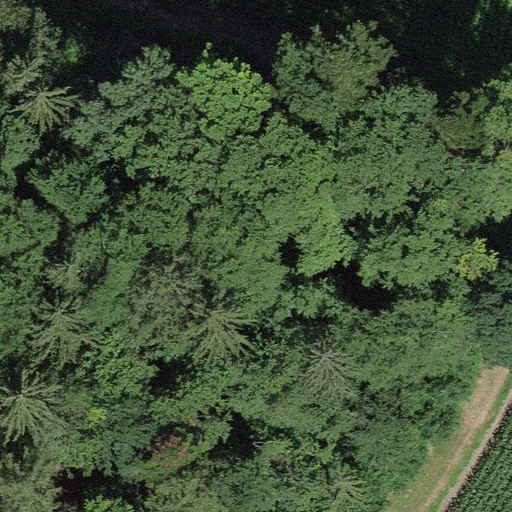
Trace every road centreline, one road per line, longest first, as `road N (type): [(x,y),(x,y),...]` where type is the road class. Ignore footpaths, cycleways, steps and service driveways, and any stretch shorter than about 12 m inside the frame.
road 1 (track): [(0,292),(67,247),(176,151),(230,88)]
road 2 (track): [(394,511),(448,434),(511,305)]
